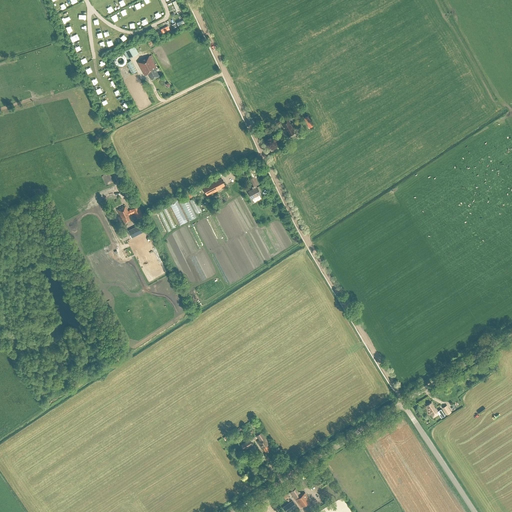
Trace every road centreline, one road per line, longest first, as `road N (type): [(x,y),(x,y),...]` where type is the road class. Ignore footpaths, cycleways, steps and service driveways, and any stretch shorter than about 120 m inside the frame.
road 1 (unclassified): [(395,388),(296,222),(190,0)]
road 2 (track): [(124,194),(101,133),(224,72)]
road 3 (tertiary): [(233,511),(402,403)]
road 4 (tertiary): [(402,403),(511,332)]
road 5 (tertiary): [(474,511),(402,403)]
